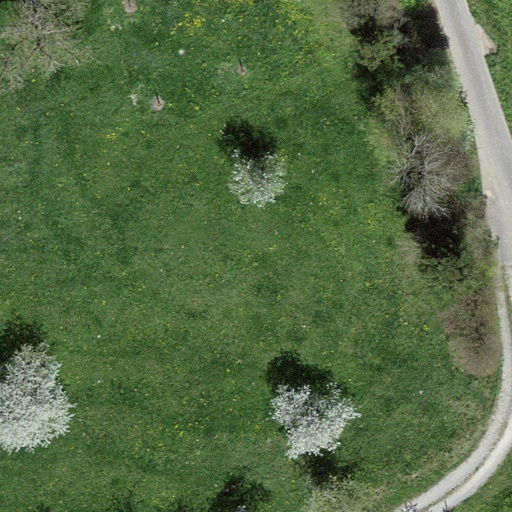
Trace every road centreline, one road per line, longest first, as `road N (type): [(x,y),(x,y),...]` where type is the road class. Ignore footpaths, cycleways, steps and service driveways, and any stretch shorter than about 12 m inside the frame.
road 1 (track): [(511,175),(452,0)]
road 2 (track): [(511,309),(491,127)]
road 3 (track): [(413,511),(489,456),(511,402)]
